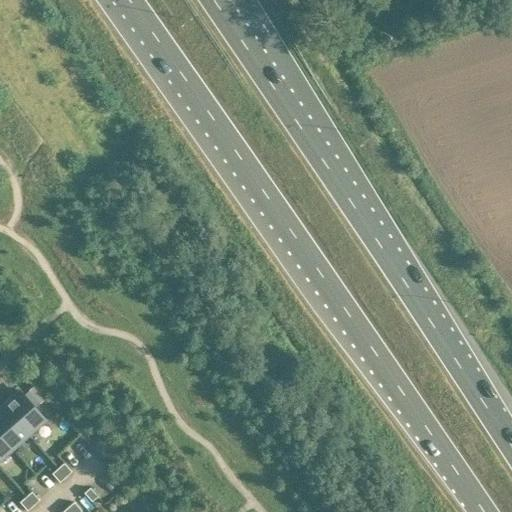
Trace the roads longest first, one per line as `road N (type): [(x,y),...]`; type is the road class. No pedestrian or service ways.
road 1 (trunk): [(126,0),(483,511)]
road 2 (trunk): [(511,445),(214,0)]
